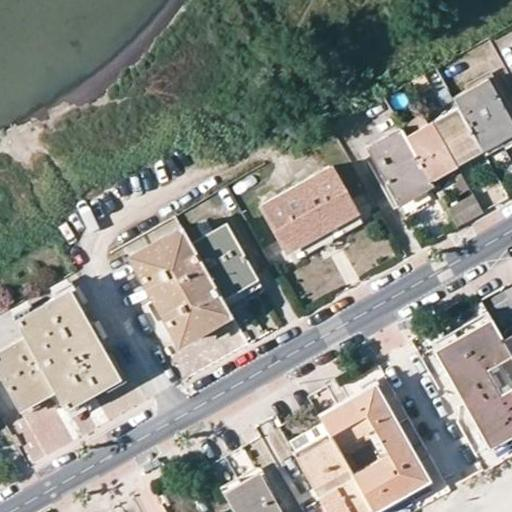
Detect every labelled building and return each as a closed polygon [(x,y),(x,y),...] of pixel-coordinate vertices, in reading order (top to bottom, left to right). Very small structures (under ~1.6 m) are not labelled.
[(499,138),(511,130),(511,123),(487,79),(452,97),(457,106),(481,148),(499,138)] [(457,106),(431,120),(455,164),(471,154),(481,148),(457,106)] [(443,170),(455,164),(431,120),(405,135),(421,163),(429,178),(443,170)] [(429,178),(421,163),(405,135),(400,126),(365,146),(393,197),(408,189),(429,178)] [(261,205),(285,249),(317,232),(355,211),(329,167),(261,205)] [(433,185),(429,178),(408,189),(393,197),(397,204),(433,185)] [(473,194),(449,207),(459,224),(483,211),(473,194)] [(254,277),(242,254),(225,224),(190,244),(219,296),(239,285),(254,277)] [(224,306),(219,296),(190,244),(183,230),(131,260),(155,304),(148,308),(159,327),(165,323),(172,335),(192,324),(224,306)] [(259,286),(254,277),(239,285),(219,296),(224,306),(259,286)] [(0,350),(0,372),(19,407),(43,395),(53,411),(114,376),(67,291),(15,320),(25,337),(0,350)] [(229,315),(224,306),(192,324),(172,335),(177,343),(229,315)] [(461,332),(487,317),(484,310),(428,342),(432,349),(461,332)] [(511,385),(497,394),(482,367),(508,352),(500,338),(487,317),(461,332),(432,349),(431,349),(486,444),(487,444),(511,429),(511,385)] [(511,331),(500,338),(508,352),(511,359),(511,331)] [(329,436),(338,454),(367,437),(374,433),(386,454),(379,458),(351,475),(369,507),(422,478),(368,384),(345,397),(316,414),(329,436)] [(104,422),(92,401),(71,413),(84,434),(104,422)] [(289,440),(296,452),(322,439),(315,426),(289,440)] [(491,452),(511,439),(511,429),(487,444),(491,452)] [(379,458),(386,454),(374,433),(367,437),(379,458)] [(325,511),(360,511),(369,507),(351,475),(338,454),(329,436),(313,445),(294,455),(325,511)] [(222,490),(233,511),(280,511),(257,471),(242,479),(222,490)]
